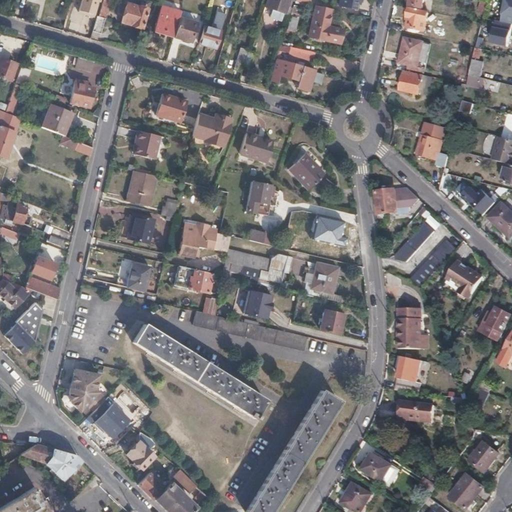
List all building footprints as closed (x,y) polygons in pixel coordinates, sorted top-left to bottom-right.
[(93,15),(97,0),(82,0),(79,11),(93,15)] [(100,0),(92,30),(100,32),(108,0),(100,0)] [(285,13),(288,0),(267,0),(265,8),(285,13)] [(424,0),(411,0),(410,7),(422,9),(424,0)] [(511,0),(504,0),(501,21),(511,23),(511,0)] [(479,1),(474,21),(481,23),(482,17),(484,8),(486,2),(479,1)] [(141,26),(146,8),(125,2),(120,20),(141,26)] [(294,30),(301,6),(293,4),(287,28),(294,30)] [(326,26),(330,7),(315,4),(307,35),(336,42),(340,29),(326,26)] [(155,31),(173,36),(179,16),(180,11),(162,6),(155,31)] [(428,13),(410,9),(407,18),(409,19),(407,28),(424,32),(428,13)] [(179,16),(173,36),(190,41),(196,22),(179,16)] [(501,21),(494,20),(490,42),(507,46),(511,23),(501,21)] [(214,47),(219,31),(204,26),(199,43),(214,47)] [(422,42),(404,39),(398,63),(408,65),(417,67),(417,66),(419,60),(422,42)] [(430,44),(422,42),(419,60),(426,61),(430,44)] [(311,58),(312,50),(291,45),(289,52),(311,58)] [(244,59),(242,65),(250,68),(253,54),(246,51),(244,59)] [(234,69),(241,71),(242,65),(244,59),(238,57),(234,69)] [(75,68),(89,72),(92,63),(78,58),(75,68)] [(275,58),(269,79),(277,81),(280,72),(300,77),(298,87),(309,90),(314,70),(275,58)] [(0,78),(11,82),(17,65),(7,61),(6,62),(0,59),(0,78)] [(478,76),(481,77),(482,70),(480,69),(482,61),(478,60),(472,59),(468,74),(478,76)] [(31,70),(21,66),(15,82),(25,85),(31,70)] [(423,75),(404,71),(400,90),(418,94),(423,75)] [(481,77),(468,74),(466,85),(481,89),(484,78),(481,77)] [(69,102),(89,107),(93,88),(84,86),(84,82),(74,79),(69,102)] [(21,88),(14,85),(4,112),(11,115),(21,88)] [(181,122),(188,101),(164,93),(157,114),(181,122)] [(62,135),(64,136),(72,114),(50,105),(42,127),(62,135)] [(11,115),(4,112),(2,119),(0,117),(0,155),(5,157),(19,118),(11,115)] [(215,119),(199,114),(192,137),(206,141),(205,143),(223,149),(227,136),(228,136),(232,125),(230,124),(232,119),(216,114),(215,119)] [(424,123),(421,135),(442,141),(445,129),(424,123)] [(160,136),(138,131),(133,154),(155,159),(160,136)] [(64,136),(62,135),(59,143),(75,149),(78,141),(64,136)] [(241,154),(264,162),(271,141),(262,138),(262,140),(248,135),(241,154)] [(442,141),(421,135),(415,154),(441,161),(442,155),(439,154),(442,141)] [(511,163),(511,140),(507,139),(498,137),(491,160),(506,164),(511,165),(511,163)] [(90,155),(92,147),(78,141),(75,149),(90,155)] [(325,177),(307,155),(290,170),(309,191),(325,177)] [(511,165),(506,164),(501,182),(511,185),(511,165)] [(157,176),(134,171),(127,201),(150,206),(157,176)] [(246,210),(269,215),(271,203),(267,203),(271,184),(252,180),(246,210)] [(469,187),(460,196),(470,204),(469,205),(482,217),(494,204),(481,192),(478,195),(469,187)] [(407,189),(397,190),(399,212),(398,213),(398,214),(411,213),(410,206),(411,206),(420,214),(426,206),(407,189)] [(397,190),(377,192),(379,214),(398,213),(399,212),(397,190)] [(12,220),(16,199),(0,192),(0,201),(7,204),(6,209),(2,208),(0,216),(5,218),(5,219),(12,220)] [(21,223),(25,202),(16,199),(12,220),(12,221),(21,223)] [(511,213),(501,203),(488,218),(509,238),(511,235),(511,213)] [(161,215),(173,218),(175,210),(163,207),(161,215)] [(148,244),(153,220),(133,215),(128,239),(148,244)] [(345,222),(319,216),(314,239),(347,247),(349,238),(342,236),(345,222)] [(230,235),(220,233),(218,233),(217,235),(214,234),(215,230),(206,228),(207,225),(194,222),(194,225),(185,223),(179,254),(193,258),(195,248),(203,249),(204,248),(213,250),(213,252),(226,255),(227,250),(230,235)] [(403,268),(434,233),(425,225),(392,263),(403,268)] [(59,246),(61,241),(50,236),(48,242),(59,246)] [(296,251),(309,254),(312,239),(300,237),(296,251)] [(422,288),(457,250),(447,241),(413,279),(422,288)] [(227,250),(226,255),(224,262),(254,269),(267,272),(270,259),(227,250)] [(280,283),(287,256),(277,253),(270,258),(270,259),(267,272),(254,269),(253,277),(280,283)] [(48,279),(54,264),(36,256),(29,272),(48,279)] [(469,300),(482,278),(458,261),(448,278),(462,289),(459,293),(469,300)] [(149,267),(131,263),(125,287),(143,291),(149,267)] [(331,293),(337,268),(316,263),(310,288),(331,293)] [(211,273),(177,265),(173,285),(207,292),(211,273)] [(56,299),(59,289),(27,277),(23,287),(56,299)] [(251,283),(279,289),(280,283),(253,277),(251,283)] [(7,281),(2,279),(0,281),(0,294),(13,307),(26,294),(22,289),(19,288),(16,291),(7,283),(7,281)] [(233,310),(256,316),(258,307),(257,306),(259,299),(260,300),(262,293),(238,287),(233,310)] [(34,303),(16,323),(34,341),(41,310),(34,303)] [(498,341),(511,315),(497,307),(494,315),(489,312),(480,331),(498,341)] [(421,309),(399,308),(398,348),(421,349),(421,309)] [(319,329),(338,333),(343,314),(324,310),(319,329)] [(303,350),(306,337),(213,315),(195,311),(193,324),(303,350)] [(16,323),(3,335),(21,354),(34,341),(16,323)] [(144,324),(133,342),(252,418),(264,400),(144,324)] [(511,336),(505,351),(498,364),(507,368),(511,358),(511,336)] [(416,382),(421,361),(403,357),(398,379),(416,383),(416,382)] [(81,371),(74,369),(73,374),(76,374),(72,388),(70,387),(69,390),(69,392),(70,402),(79,412),(86,405),(93,412),(105,399),(95,390),(97,381),(89,379),(81,371)] [(99,374),(81,371),(89,379),(97,381),(99,374)] [(416,383),(398,379),(396,390),(420,393),(422,384),(416,382),(416,383)] [(245,511),(269,511),(338,401),(321,390),(245,511)] [(402,401),(400,419),(431,422),(433,405),(402,401)] [(146,451),(150,440),(138,432),(135,441),(124,454),(132,463),(130,465),(136,471),(138,468),(140,470),(151,457),(146,451)] [(499,454),(484,442),(471,459),(486,471),(499,454)] [(74,455),(34,444),(13,458),(18,465),(28,458),(46,464),(61,480),(80,461),(74,455)] [(401,471),(373,454),(370,458),(367,456),(360,468),(390,488),(401,471)] [(178,470),(172,477),(188,492),(194,486),(178,470)] [(137,486),(151,499),(162,487),(148,474),(137,486)] [(466,509),(484,487),(468,474),(450,496),(466,509)] [(439,485),(425,476),(420,484),(433,492),(439,485)] [(360,511),(372,494),(354,483),(342,503),(357,511),(360,511)] [(154,501),(165,511),(190,511),(193,509),(169,485),(154,501)] [(0,511),(49,511),(53,510),(46,498),(41,500),(33,487),(21,495),(19,492),(12,497),(13,500),(0,508),(0,511)] [(194,497),(199,502),(205,496),(200,491),(194,497)]
